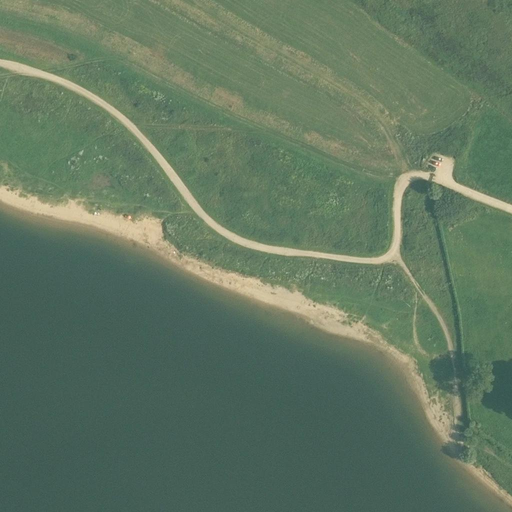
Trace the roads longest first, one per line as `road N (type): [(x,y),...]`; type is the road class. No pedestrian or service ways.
road 1 (track): [(0,65),(76,91),(124,124),(223,235),(288,255),(371,262),(393,254)]
road 2 (track): [(461,418),(443,324),(393,254)]
